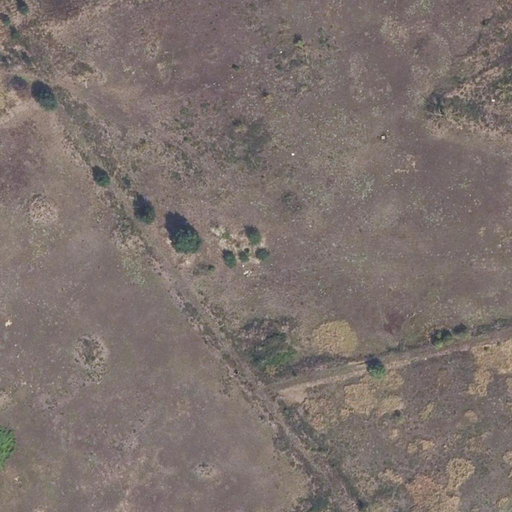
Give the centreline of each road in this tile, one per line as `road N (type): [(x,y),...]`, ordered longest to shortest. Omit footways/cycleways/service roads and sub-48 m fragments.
road 1 (track): [(348,511),(34,80),(0,76)]
road 2 (track): [(511,251),(177,281)]
